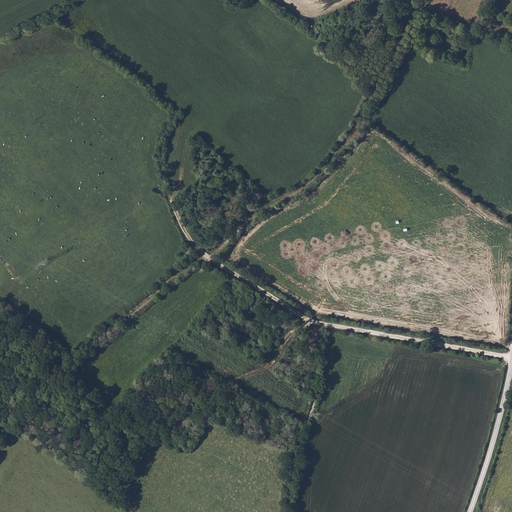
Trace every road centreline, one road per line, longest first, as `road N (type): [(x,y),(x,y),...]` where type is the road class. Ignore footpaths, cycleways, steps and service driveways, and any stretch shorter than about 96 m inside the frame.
road 1 (track): [(420,0),(323,170),(206,256)]
road 2 (track): [(206,256),(316,323),(511,358)]
road 3 (track): [(0,438),(59,363),(206,256)]
road 4 (track): [(291,511),(314,396),(316,323)]
road 5 (unclassified): [(470,511),(511,355)]
